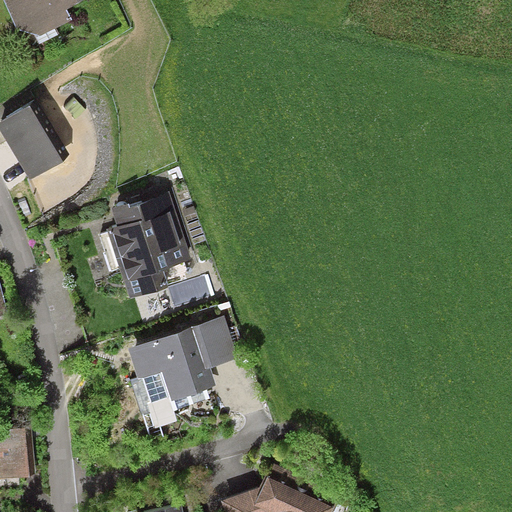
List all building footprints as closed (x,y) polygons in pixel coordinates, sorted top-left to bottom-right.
[(89,0),(1,0),(17,31),(41,36),(72,21),(68,11),(89,0)] [(35,93),(0,114),(0,121),(32,172),(70,149),(35,93)] [(131,192),(112,197),(118,216),(106,219),(129,296),(178,281),(171,259),(194,253),(173,184),(132,196),(131,192)] [(0,264),(0,312),(11,310),(0,264)] [(225,312),(130,340),(139,372),(144,371),(152,398),(210,381),(205,363),(237,353),(225,312)] [(34,417),(0,420),(0,481),(16,480),(15,467),(39,464),(34,417)] [(263,479),(224,492),(230,511),(332,511),(342,491),(273,458),(263,479)] [(186,511),(184,497),(132,507),(133,511),(186,511)]
